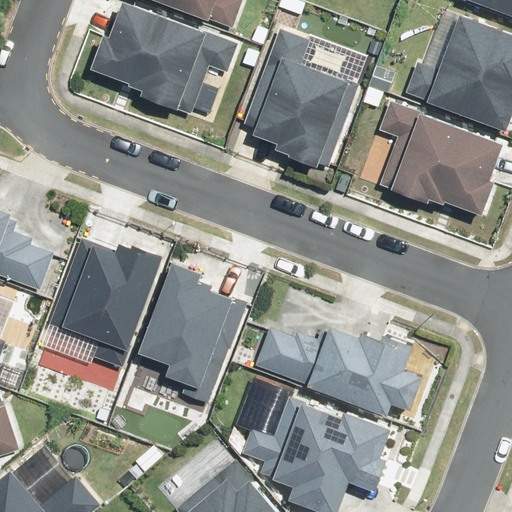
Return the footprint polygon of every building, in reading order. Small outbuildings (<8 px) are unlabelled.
[(161,0),(236,27),(245,0),(161,0)] [(511,0),(477,0),(511,13),(511,0)] [(146,95),(183,108),(200,61),(231,72),(242,42),(127,1),(115,37),(108,35),(97,67),(135,81),(134,85),(147,90),(146,95)] [(409,92),(511,130),(511,128),(511,30),(464,13),(452,46),(450,45),(447,53),(449,54),(444,70),(421,61),(409,92)] [(323,163),(332,166),(363,83),(305,62),(314,39),(282,28),(247,124),(259,129),(258,133),(282,142),(280,149),(292,153),(291,156),(322,167),(323,163)] [(449,200),(487,214),(500,180),(495,178),(508,143),(393,101),(383,129),(401,135),(383,184),(433,202),(435,198),(448,203),(449,200)] [(0,274),(43,290),(58,252),(35,244),(38,237),(11,227),(17,212),(0,205),(0,274)] [(95,355),(127,367),(168,255),(137,244),(136,247),(124,242),(121,250),(85,237),(53,325),(83,336),(85,332),(102,338),(95,355)] [(313,386),(393,414),(397,403),(415,409),(427,375),(411,369),(420,344),(387,333),(385,338),(366,331),(364,336),(334,325),(332,331),(325,329),(321,338),(299,330),(298,335),(273,327),(259,365),(313,384),(313,386)] [(0,364),(9,340),(0,337),(0,364)] [(293,499),(328,511),(342,511),(354,481),(380,491),(392,458),(386,456),(396,427),(349,410),(347,416),(292,397),(278,434),(255,425),(245,453),(268,461),(264,473),(298,485),(293,499)] [(0,456),(23,449),(9,405),(0,407),(0,456)] [(282,511),(238,460),(180,508),(183,511),(282,511)] [(0,511),(94,511),(104,504),(78,474),(45,502),(16,468),(0,481),(0,511)]
